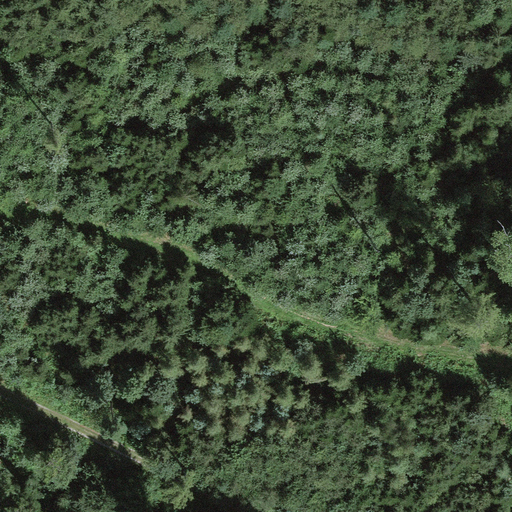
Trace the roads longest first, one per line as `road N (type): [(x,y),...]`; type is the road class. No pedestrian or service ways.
road 1 (track): [(0,211),(180,251),(252,293),(347,330),(511,366)]
road 2 (track): [(262,511),(0,387)]
